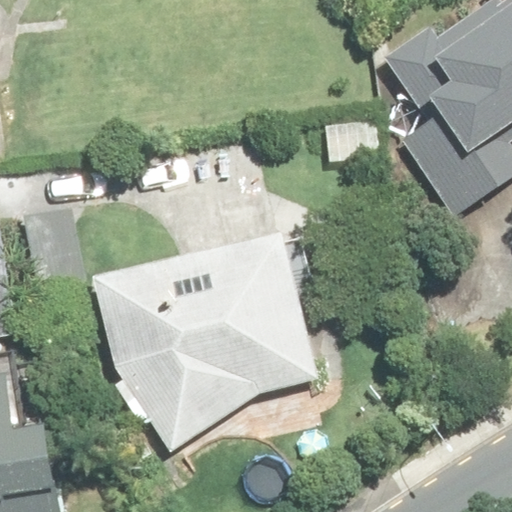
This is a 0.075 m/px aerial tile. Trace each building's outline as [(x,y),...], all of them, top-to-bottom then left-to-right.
[(511,0),(474,0),(389,66),(402,84),(424,112),(391,137),(426,182),(460,226),(505,192),(511,201),(511,0)] [(379,120),(328,126),(332,165),(384,159),(379,120)] [(28,221),(45,298),(93,287),(76,210),(28,221)] [(0,286),(12,285),(2,227),(0,227),(0,286)] [(325,384),(315,341),(289,233),(98,279),(123,386),(178,456),(264,398),(325,384)] [(0,511),(70,511),(65,471),(58,427),(21,432),(11,365),(0,366),(0,511)]
